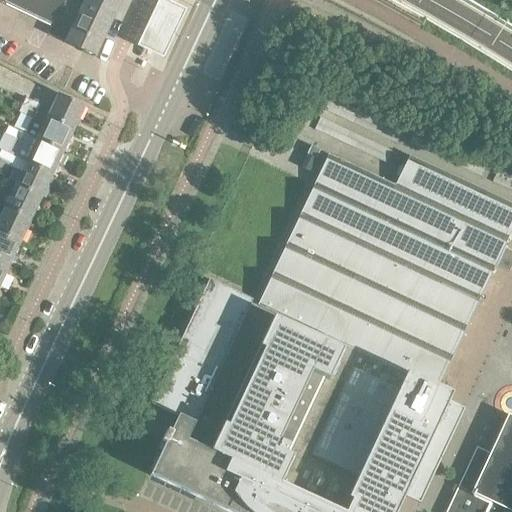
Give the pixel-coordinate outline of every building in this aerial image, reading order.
[(0,0),(53,25),(50,31),(66,39),(64,44),(94,58),(121,0),(0,0)] [(188,10),(166,0),(160,0),(139,46),(165,58),(188,10)] [(152,68),(152,67),(152,66),(151,66),(139,61),(133,72),(134,76),(134,80),(134,82),(134,84),(135,86),(136,87),(138,88),(140,89),(141,89),(142,88),(152,68)] [(58,95),(47,118),(73,130),(84,107),(58,95)] [(26,99),(22,106),(37,113),(40,106),(26,99)] [(22,106),(19,113),(33,120),(27,131),(25,135),(37,140),(63,152),(73,130),(47,118),(37,113),(22,106)] [(0,143),(0,150),(1,151),(52,175),(63,152),(37,140),(25,135),(23,140),(6,131),(0,143)] [(0,153),(0,159),(12,165),(11,168),(22,173),(16,186),(41,198),(52,175),(1,151),(0,153)] [(164,443),(149,474),(151,475),(197,497),(229,511),(393,511),(400,499),(416,506),(461,412),(445,404),(449,395),(448,394),(436,389),(507,239),(511,227),(511,206),(408,157),(395,186),(380,179),(380,180),(328,156),(258,304),(310,328),(309,329),(340,344),(339,347),(274,316),(221,428),(211,423),(225,394),(211,387),(216,375),(216,374),(251,300),(208,280),(150,403),(178,416),(170,433),(165,431),(161,441),(164,443)] [(0,200),(7,204),(5,208),(30,220),(41,198),(16,186),(12,194),(1,188),(0,189),(0,200)] [(0,218),(0,233),(20,243),(29,225),(30,220),(5,208),(0,218)] [(0,261),(9,265),(20,243),(0,233),(0,261)] [(511,268),(511,247),(505,246),(499,265),(511,268)] [(0,285),(9,265),(0,261),(0,285)] [(511,511),(511,417),(508,415),(490,455),(477,448),(447,511),(511,511)]
